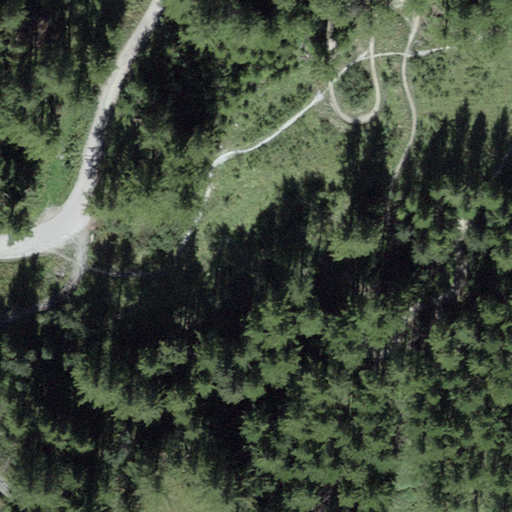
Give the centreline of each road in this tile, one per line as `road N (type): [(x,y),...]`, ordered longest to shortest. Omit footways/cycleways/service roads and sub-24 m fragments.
road 1 (track): [(155,0),(114,70),(75,215),(52,238),(0,247)]
road 2 (track): [(52,238),(73,259),(77,280),(0,321)]
